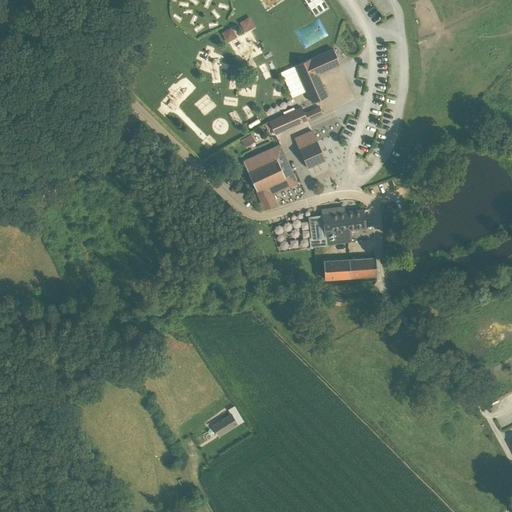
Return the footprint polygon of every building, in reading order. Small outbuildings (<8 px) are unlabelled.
[(245,32),(256,27),(252,16),(240,21),(245,32)] [(227,42),(238,37),(233,27),(222,32),(227,42)] [(339,64),(332,49),(300,63),(312,89),(307,91),(312,103),(327,96),(318,74),(339,64)] [(320,106),(304,113),(301,107),(269,121),(275,134),(307,119),(322,112),(320,106)] [(339,121),(324,129),(327,136),(343,128),(339,121)] [(311,130),(294,138),(308,168),(325,160),(311,130)] [(253,134),(241,139),(244,146),(256,142),(253,134)] [(293,174),(280,144),(243,161),(265,209),(276,204),(268,185),(293,174)] [(324,214),(322,215),(323,217),(310,218),(313,239),(310,239),(312,248),(352,243),(352,241),(350,230),(365,228),(363,210),(344,212),(343,207),(323,209),(324,214)] [(323,261),(324,279),(378,276),(377,258),(323,261)] [(326,316),(309,302),(303,310),(320,323),(326,316)] [(336,321),(318,329),(324,341),(342,332),(336,321)] [(237,411),(231,414),(237,425),(243,421),(237,411)] [(231,414),(212,426),(217,434),(219,433),(220,435),(237,425),(231,414)]
